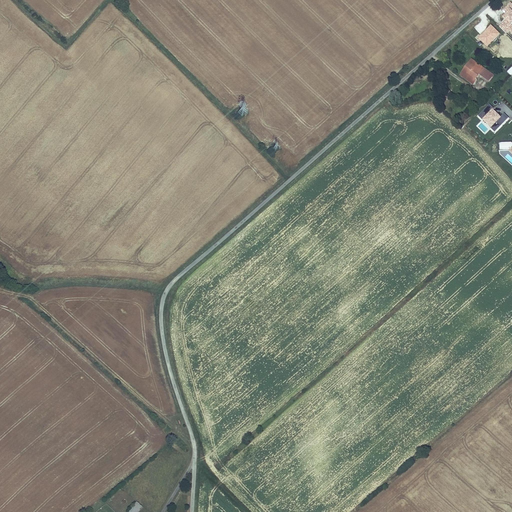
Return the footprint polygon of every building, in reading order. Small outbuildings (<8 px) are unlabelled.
[(505,20),(499,27),(506,33),(509,31),(511,33),(511,31),(511,12),(504,19),(505,20)] [(479,75),(486,80),(490,73),(471,59),(459,75),(474,85),(476,81),(475,80),(479,75)] [(494,134),(509,119),(504,114),(500,117),(493,110),(494,109),(489,105),(477,117),(482,122),(483,121),(490,128),(489,129),(494,134)] [(498,143),(499,151),(508,151),(511,154),(511,143),(510,142),(498,143)] [(276,154),(281,149),(275,143),(270,148),(276,154)] [(511,155),(508,152),(503,157),(511,164),(511,155)] [(129,511),(138,511),(142,507),(137,503),(129,511)]
